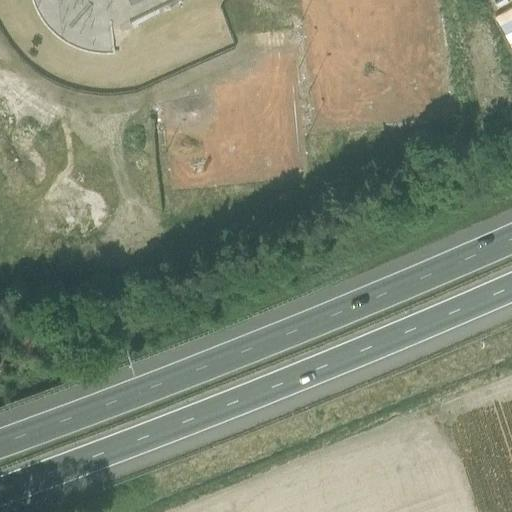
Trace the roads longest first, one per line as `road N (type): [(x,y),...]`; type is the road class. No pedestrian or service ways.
road 1 (motorway): [(0,496),(511,291)]
road 2 (motorway): [(511,243),(0,448)]
